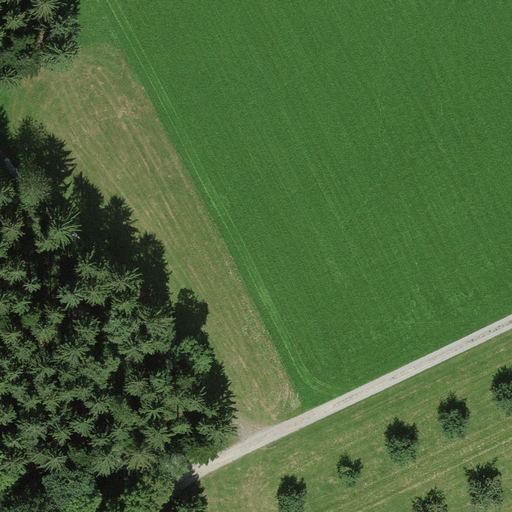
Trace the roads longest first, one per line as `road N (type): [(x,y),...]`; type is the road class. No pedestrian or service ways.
road 1 (track): [(511,319),(191,472),(144,511)]
road 2 (track): [(0,473),(57,460),(191,472)]
